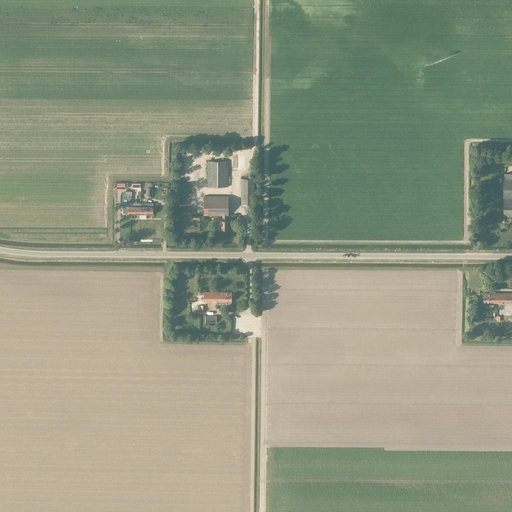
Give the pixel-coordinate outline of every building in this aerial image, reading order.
[(243,171),(243,158),(232,157),(232,170),(243,171)] [(207,161),(207,186),(227,186),(227,161),(207,161)] [(254,204),(254,178),(241,178),(241,204),(254,204)] [(227,215),(227,212),(228,196),(203,196),(203,215),(222,215),(222,220),(221,220),(221,229),(227,229),(227,220),(226,220),(226,215),(227,215)] [(134,214),(135,203),(123,203),(123,213),(128,213),(128,214),(134,214)] [(216,302),(231,302),(231,292),(203,292),(203,302),(212,302),(216,302)] [(511,303),(511,293),(484,293),(484,303),(511,303)] [(259,338),(259,316),(240,316),(240,326),(239,326),(239,334),(247,334),(247,338),(259,338)]
